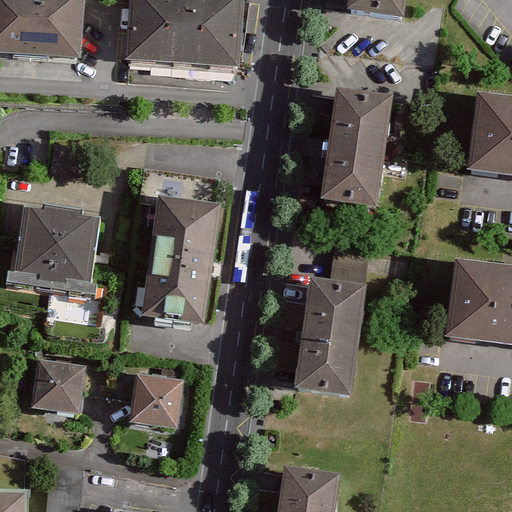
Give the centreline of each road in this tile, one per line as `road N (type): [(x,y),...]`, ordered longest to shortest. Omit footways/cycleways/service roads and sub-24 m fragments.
road 1 (tertiary): [(272,99),(214,511)]
road 2 (residential): [(272,99),(0,85)]
